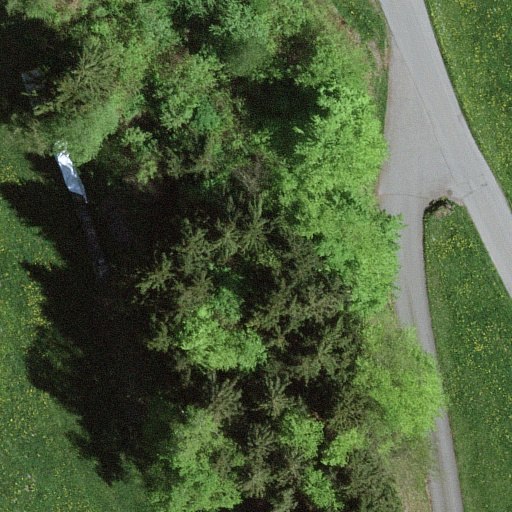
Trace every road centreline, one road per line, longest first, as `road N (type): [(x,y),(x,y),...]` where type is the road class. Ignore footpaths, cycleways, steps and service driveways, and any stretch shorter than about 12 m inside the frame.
road 1 (residential): [(394,0),(458,511)]
road 2 (unclassified): [(397,0),(511,258)]
